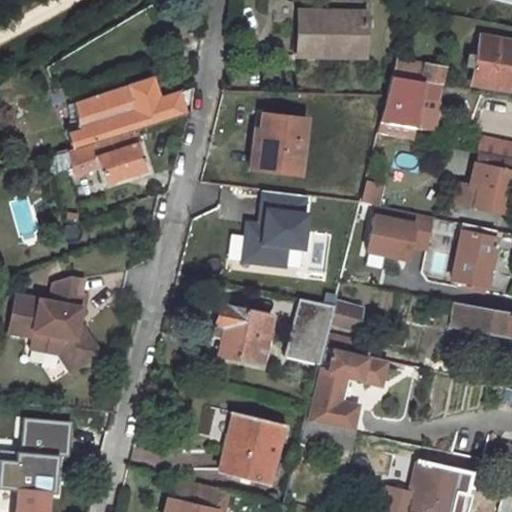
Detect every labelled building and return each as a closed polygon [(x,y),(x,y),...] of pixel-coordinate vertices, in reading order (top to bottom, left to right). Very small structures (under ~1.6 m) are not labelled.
[(315,17),(291,17),(290,54),(355,54),(356,9),(315,9),(315,17)] [(511,49),(481,43),(471,90),(511,98),(511,95),(511,49)] [(391,111),(388,120),(415,126),(421,105),(440,106),(450,70),(397,54),(386,99),(389,100),(386,110),(391,111)] [(75,119),(64,123),(72,145),(134,127),(161,118),(190,109),(194,86),(159,96),(151,69),(71,94),(75,119)] [(254,111),(244,166),(254,167),(264,113),(254,111)] [(264,113),(254,167),(298,175),(306,121),(264,113)] [(72,145),(65,148),(73,170),(99,162),(104,180),(148,167),(134,127),(72,145)] [(486,145),(483,160),(507,166),(510,150),(486,145)] [(476,190),(471,208),(500,214),(509,173),(472,165),(467,188),(476,190)] [(91,178),(74,183),(79,198),(96,193),(91,178)] [(365,179),(358,201),(378,206),(384,184),(365,179)] [(370,213),(365,255),(411,260),(416,218),(370,213)] [(495,242),(491,241),(494,231),(461,224),(450,277),(485,285),(495,242)] [(309,234),(299,270),(332,278),(343,243),(309,234)] [(56,301),(20,294),(14,322),(41,327),(39,339),(55,342),(54,348),(67,351),(80,368),(105,351),(91,330),(82,336),(91,292),(88,291),(91,275),(81,273),(60,280),(56,301)] [(251,274),(248,288),(275,294),(278,280),(251,274)] [(301,300),(287,359),(318,366),(323,345),(326,332),(329,322),(333,307),(301,300)] [(333,307),(329,322),(356,329),(362,307),(335,301),(333,307)] [(467,324),(466,326),(511,335),(511,312),(455,301),(452,321),(467,324)] [(226,325),(219,351),(261,361),(272,316),(220,303),(215,322),(226,325)] [(326,332),(323,345),(364,355),(368,342),(326,332)] [(321,367),(309,423),(353,432),(358,410),(339,406),(335,404),(341,378),(379,385),(385,361),(331,349),(327,368),(321,367)] [(231,410),(216,467),(266,480),(281,423),(231,410)] [(511,444),(480,437),(476,459),(511,466),(511,444)] [(415,461),(403,511),(460,511),(470,473),(415,461)] [(3,491),(1,511),(54,511),(56,492),(49,491),(50,475),(2,471),(0,491),(3,491)] [(217,511),(218,509),(203,505),(208,486),(178,478),(172,497),(170,497),(166,511),(217,511)] [(253,496),(249,511),(281,511),(283,504),(253,496)]
